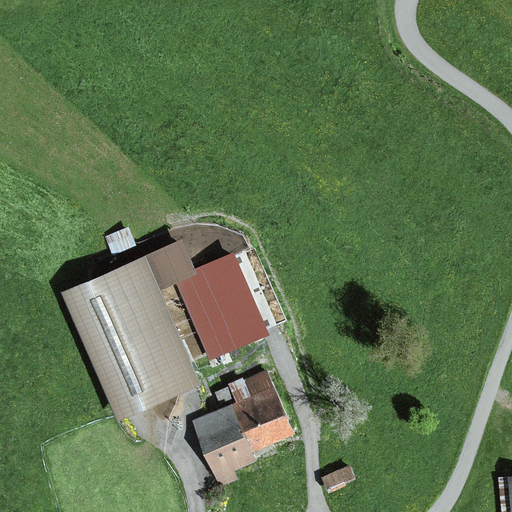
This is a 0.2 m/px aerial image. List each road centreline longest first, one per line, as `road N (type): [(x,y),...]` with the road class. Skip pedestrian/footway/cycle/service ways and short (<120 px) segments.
road 1 (unclassified): [(511,325),(441,511)]
road 2 (unclassified): [(411,0),(406,17),(420,49),(511,127)]
